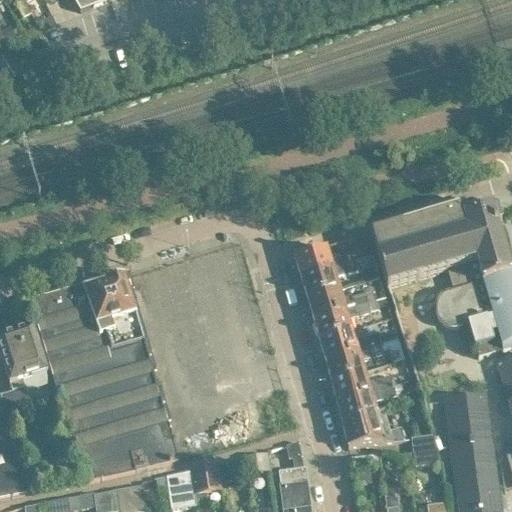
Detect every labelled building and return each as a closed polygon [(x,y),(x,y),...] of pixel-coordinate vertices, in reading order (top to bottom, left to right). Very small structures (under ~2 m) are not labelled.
[(13,0),(22,19),(31,15),(26,4),(24,0),(13,0)] [(71,0),(80,15),(117,0),(71,0)] [(41,38),(58,30),(53,19),(36,27),(41,38)] [(9,26),(0,30),(0,31),(7,44),(16,39),(9,26)] [(0,57),(0,78),(1,81),(17,72),(6,54),(0,57)] [(496,228),(502,226),(497,211),(491,212),(488,204),(491,204),(490,202),(371,238),(388,293),(446,276),(451,294),(448,295),(447,296),(445,296),(443,298),(442,299),(440,300),(439,302),(438,304),(437,305),(436,307),(436,309),(435,311),(435,313),(436,315),(436,317),(437,319),(438,321),(439,323),(440,325),(442,326),(443,328),(445,329),(447,330),(449,330),(453,331),(457,331),(459,330),(469,327),(479,361),(511,351),(511,277),(496,228)] [(330,261),(327,250),(294,260),(300,281),(355,264),(373,259),(367,239),(353,243),(356,253),(330,261)] [(233,249),(195,260),(202,282),(239,271),(233,249)] [(355,264),(300,281),(307,302),(340,291),(337,280),(358,274),(355,264)] [(239,271),(202,282),(208,304),(246,293),(239,271)] [(167,274),(145,280),(156,318),(178,311),(167,274)] [(183,276),(175,278),(178,289),(186,287),(183,276)] [(145,280),(123,287),(134,324),(156,318),(145,280)] [(123,287),(100,293),(111,331),(134,324),(123,287)] [(186,287),(178,289),(181,301),(189,299),(186,287)] [(343,302),(340,291),(307,302),(313,322),(376,304),(373,294),(343,302)] [(100,293),(78,300),(89,337),(111,331),(100,293)] [(246,293),(208,304),(215,326),(252,315),(246,293)] [(78,300),(56,306),(67,344),(89,337),(78,300)] [(313,322),(319,344),(353,334),(350,323),(379,314),(376,304),(313,322)] [(56,306),(34,313),(45,350),(67,344),(56,306)] [(252,315),(215,326),(221,348),(259,337),(252,315)] [(195,320),(187,322),(191,333),(199,331),(195,320)] [(47,374),(33,330),(0,340),(0,355),(12,394),(0,397),(0,398),(1,402),(9,426),(20,422),(16,409),(29,405),(22,382),(47,374)] [(199,331),(191,333),(194,345),(202,343),(199,331)] [(319,344),(325,364),(390,345),(387,335),(356,344),(353,334),(319,344)] [(259,337),(221,348),(228,370),(265,359),(259,337)] [(390,345),(325,364),(331,386),(365,375),(362,364),(384,358),(383,354),(391,351),(390,345)] [(265,359),(228,370),(234,392),(272,382),(265,359)] [(181,363),(169,366),(172,374),(183,371),(181,363)] [(208,363),(200,366),(203,377),(211,375),(208,363)] [(511,458),(507,460),(507,461),(511,478),(511,365),(498,369),(509,408),(508,408),(511,420),(511,458)] [(169,366),(158,369),(160,377),(172,374),(169,366)] [(211,375),(203,377),(207,389),(215,386),(211,375)] [(368,386),(365,375),(331,386),(337,406),(402,386),(399,377),(368,386)] [(137,376),(125,379),(128,387),(139,383),(137,376)] [(125,379),(114,382),(116,390),(128,387),(125,379)] [(272,382),(234,392),(240,415),(278,404),(272,382)] [(337,406),(342,428),(378,417),(375,406),(396,400),(395,397),(404,394),(402,386),(337,406)] [(93,388),(81,392),(84,400),(95,396),(93,388)] [(81,392),(70,395),(72,403),(84,400),(81,392)] [(500,511),(494,462),(485,399),(445,404),(453,464),(459,511),(500,511)] [(1,402),(0,402),(0,428),(8,426),(9,426),(1,402)] [(278,404),(240,415),(247,437),(284,426),(278,404)] [(221,407),(213,409),(216,421),(224,419),(221,407)] [(378,417),(342,428),(348,451),(405,444),(401,431),(390,434),(385,415),(378,417)] [(224,419),(216,421),(219,432),(227,430),(224,419)] [(8,426),(0,428),(0,502),(30,497),(8,426)] [(55,442),(58,456),(70,453),(67,439),(55,442)] [(412,443),(414,456),(436,453),(433,441),(412,443)] [(294,473),(279,475),(283,511),(309,511),(304,472),(301,460),(302,460),(301,458),(299,447),(299,445),(298,445),(286,449),(289,463),(292,462),(294,473)] [(142,453),(130,456),(134,474),(134,475),(147,472),(149,471),(142,453)] [(436,453),(414,456),(394,459),(408,469),(414,469),(415,470),(441,467),(436,453)] [(270,473),(267,457),(243,461),(245,477),(270,473)] [(350,461),(353,474),(374,471),(373,468),(381,467),(379,457),(350,461)] [(243,461),(218,468),(219,470),(220,480),(245,477),(243,461)] [(219,470),(193,474),(196,500),(208,499),(208,496),(222,493),(220,480),(219,470)] [(191,475),(166,480),(169,494),(171,511),(172,511),(197,508),(196,500),(193,474),(191,475)] [(119,493),(117,493),(119,511),(145,511),(142,488),(119,493)] [(398,511),(397,499),(393,499),(391,490),(383,490),(386,511),(398,511)] [(119,511),(117,493),(93,498),(95,510),(95,511),(119,511)] [(93,496),(70,501),(71,511),(84,511),(95,510),(93,498),(93,496)] [(69,501),(47,506),(47,511),(71,511),(70,501),(69,501)]
